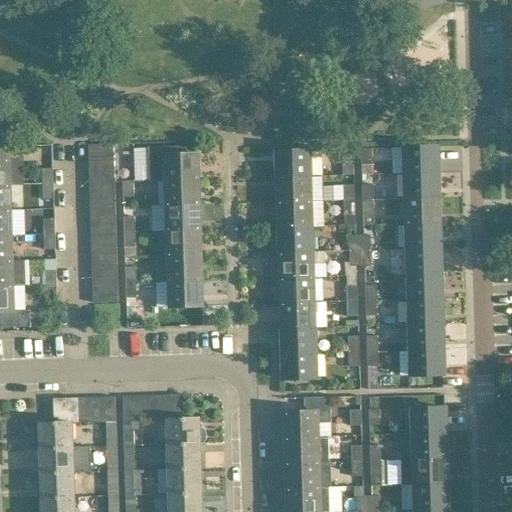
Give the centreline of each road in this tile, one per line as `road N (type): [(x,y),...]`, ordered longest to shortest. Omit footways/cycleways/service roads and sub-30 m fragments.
road 1 (residential): [(489,511),(472,16)]
road 2 (residential): [(250,511),(246,391),(238,372),(222,365),(0,372)]
